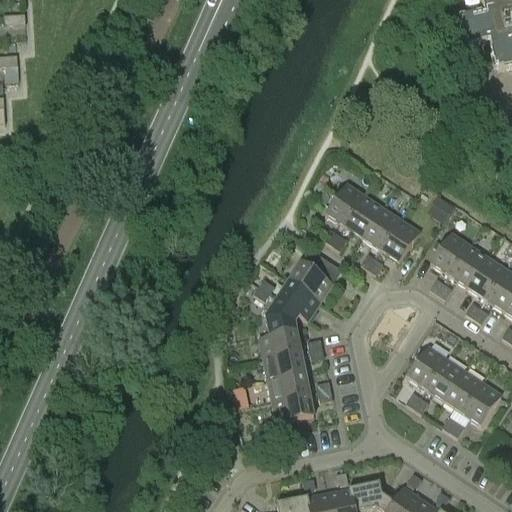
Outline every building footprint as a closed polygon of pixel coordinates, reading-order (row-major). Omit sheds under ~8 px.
[(511,0),(478,0),(482,17),(457,22),(458,26),(454,27),(459,49),(463,48),(463,52),(488,47),(493,72),(496,71),(497,75),(511,71),(511,0)] [(14,30),(25,30),(24,19),(14,20),(14,30)] [(4,31),(14,30),(14,20),(3,20),(4,31)] [(6,71),(17,71),(16,60),(5,61),(6,71)] [(343,233),(364,202),(345,189),(324,221),(343,233)] [(332,199),(324,193),(317,204),(325,209),(332,199)] [(361,245),(382,214),(364,202),(343,233),(361,245)] [(453,211),(443,204),(433,221),(443,227),(453,211)] [(382,214),(361,245),(379,257),(400,226),(382,214)] [(400,226),(379,257),(398,270),(419,238),(400,226)] [(331,252),(338,241),(331,236),(324,247),(331,252)] [(448,282),(469,251),(450,239),(429,270),(448,282)] [(346,246),(338,241),(331,252),(339,257),(346,246)] [(469,251),(448,282),(466,294),(487,263),(469,251)] [(280,259),(272,253),(271,252),(263,264),(264,264),(273,270),(280,259)] [(312,257),(303,270),(300,268),(288,287),(319,308),(332,289),(331,289),(340,275),(312,257)] [(367,259),(360,270),(367,275),(374,264),(367,259)] [(487,263),(466,294),(484,306),(505,275),(487,263)] [(374,264),(367,275),(375,280),(382,269),(374,264)] [(502,318),(511,303),(511,279),(505,275),(484,306),(502,318)] [(257,293),(269,301),(274,293),(263,285),(257,293)] [(436,301),(443,290),(436,285),(428,296),(436,301)] [(319,308),(288,287),(276,305),(299,320),(298,321),(307,327),(319,308)] [(451,295),(443,290),(436,301),(444,306),(451,295)] [(264,308),(269,301),(257,293),(253,300),(264,308)] [(511,303),(502,318),(511,324),(511,303)] [(264,323),(268,342),(269,343),(295,337),(293,328),(298,321),(299,320),(276,305),(264,323)] [(472,325),(479,314),(472,309),(464,320),(472,325)] [(487,319),(479,314),(472,325),(480,330),(487,319)] [(511,335),(508,333),(501,343),(508,348),(511,342),(511,335)] [(258,344),(263,366),(299,358),(295,337),(269,343),(268,342),(258,344)] [(445,346),(451,350),(456,343),(449,339),(445,346)] [(307,348),(308,357),(321,354),(319,345),(307,348)] [(425,396),(445,365),(426,352),(406,384),(425,396)] [(323,363),(321,354),(308,357),(310,366),(323,363)] [(267,387),(304,380),(299,358),(263,366),(267,387)] [(445,365),(425,396),(443,408),(463,377),(445,365)] [(463,377),(443,408),(461,420),(481,389),(463,377)] [(267,387),(271,408),(308,401),(304,380),(267,387)] [(330,396),(328,387),(315,390),(317,399),(330,396)] [(481,389),(461,420),(480,433),(500,401),(481,389)] [(332,405),(330,396),(317,399),(319,408),(332,405)] [(246,397),(232,400),(235,414),(249,411),(246,397)] [(413,414),(420,403),(412,398),(405,409),(413,414)] [(308,401),(271,408),(276,431),(288,428),(312,423),(308,401)] [(428,408),(420,403),(413,414),(420,419),(428,408)] [(449,438),(456,427),(448,422),(441,433),(449,438)] [(464,432),(456,427),(449,438),(457,444),(464,432)] [(276,431),(273,431),(275,442),(290,439),(288,428),(276,431)] [(419,488),(424,481),(415,475),(409,485),(415,489),(419,488)] [(347,490),(345,478),(334,480),(336,489),(340,491),(347,490)] [(315,494),(313,485),(302,487),(304,499),(312,497),(315,494)] [(390,511),(393,509),(392,508),(380,500),(378,488),(348,495),(351,511),(390,511)] [(390,511),(416,511),(421,506),(402,493),(392,508),(393,509),(390,511)] [(351,511),(348,495),(327,499),(329,511),(351,511)] [(443,511),(448,504),(440,498),(435,506),(436,510),(439,511),(443,511)] [(329,511),(327,499),(305,503),(306,511),(329,511)]
